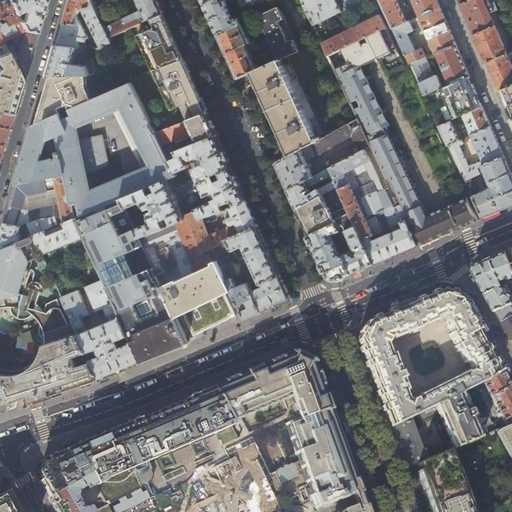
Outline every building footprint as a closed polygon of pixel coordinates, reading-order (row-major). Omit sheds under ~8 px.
[(0,0),(0,36),(2,41),(25,29),(24,29),(19,21),(16,13),(8,0),(0,0)] [(8,0),(16,13),(22,10),(22,11),(23,11),(24,12),(25,12),(23,19),(19,21),(24,29),(25,29),(36,32),(45,0),(8,0)] [(105,28),(92,1),(91,0),(69,0),(68,6),(63,23),(83,25),(76,11),(83,10),(98,41),(99,40),(103,48),(113,43),(110,38),(105,28)] [(137,0),(142,10),(105,28),(110,38),(151,19),(163,13),(157,0),(137,0)] [(234,19),(225,0),(213,0),(205,4),(211,19),(219,35),(242,24),(239,16),(234,19)] [(240,0),(244,8),(262,0),(240,0)] [(335,0),(301,0),(313,24),(341,11),(335,0)] [(341,0),(345,7),(347,8),(363,0),(341,0)] [(407,22),(395,0),(380,0),(386,12),(393,28),(407,22)] [(437,0),(412,0),(420,16),(440,7),(437,0)] [(490,0),(468,0),(461,4),(486,63),(508,54),(490,12),(498,9),(494,1),(491,2),(490,0)] [(456,44),(440,7),(420,16),(414,19),(415,22),(421,19),(435,53),(436,53),(456,44)] [(284,19),(279,8),(260,16),(280,59),(281,59),(300,51),(294,40),(288,42),(286,38),(287,37),(282,27),(281,27),(279,21),(284,19)] [(165,18),(163,13),(151,19),(155,28),(138,35),(154,70),(184,59),(165,18)] [(322,44),(328,56),(386,27),(380,14),(322,44)] [(418,28),(415,22),(414,19),(407,22),(393,28),(402,46),(410,64),(426,57),(422,48),(416,51),(408,33),(418,28)] [(88,37),(83,25),(63,23),(56,45),(79,48),(86,45),(85,44),(85,43),(86,41),(89,40),(88,37)] [(243,24),(242,24),(219,35),(234,68),(238,78),(253,71),(274,62),(272,57),(258,63),(259,64),(256,66),(253,60),(256,58),(257,60),(263,57),(262,53),(255,56),(254,53),(260,50),(255,39),(251,41),(243,24)] [(369,142),(388,133),(385,127),(389,125),(361,65),(377,58),(378,61),(392,54),(391,51),(397,48),(386,27),(328,56),(361,124),(369,142)] [(35,36),(36,32),(25,29),(18,55),(15,65),(21,78),(22,79),(22,78),(35,36)] [(0,110),(13,113),(23,79),(22,79),(21,78),(15,65),(6,48),(2,41),(0,36),(0,110)] [(99,47),(98,45),(94,43),(85,43),(85,44),(86,45),(87,47),(92,47),(100,49),(101,49),(103,48),(99,40),(98,41),(101,46),(99,47)] [(469,75),(456,44),(436,53),(450,84),(469,75)] [(87,47),(86,45),(79,48),(56,45),(47,77),(51,76),(86,75),(92,74),(93,74),(96,69),(93,62),(86,65),(77,63),(81,55),(76,55),(77,50),(88,49),(87,47)] [(12,46),(6,48),(15,65),(18,55),(16,55),(12,46)] [(511,51),(508,54),(486,63),(498,92),(503,90),(511,85),(511,63),(510,59),(511,58),(511,51)] [(435,76),(426,57),(410,64),(418,81),(425,95),(440,88),(443,87),(438,75),(435,76)] [(187,66),(184,59),(154,70),(173,111),(182,105),(189,120),(208,113),(202,98),(187,66)] [(313,130),(281,59),(280,59),(274,62),(253,71),(270,109),(272,113),(274,117),(291,155),(301,149),(311,144),(324,137),(320,127),(313,130)] [(92,100),(87,87),(86,75),(51,76),(43,104),(47,103),(49,107),(45,109),(49,117),(40,121),(39,121),(38,123),(60,114),(59,110),(68,106),(70,109),(92,100)] [(483,106),(469,75),(450,84),(463,115),(483,106)] [(38,123),(33,126),(31,132),(16,182),(16,184),(66,174),(72,204),(78,202),(81,215),(122,198),(167,179),(177,175),(176,173),(167,155),(156,133),(131,82),(92,100),(70,109),(73,116),(63,120),(60,114),(38,123)] [(463,115),(450,84),(443,87),(440,88),(454,119),(463,115)] [(511,85),(503,90),(511,111),(511,85)] [(454,119),(440,88),(425,95),(432,110),(439,126),(450,121),(454,119)] [(49,117),(45,109),(49,107),(47,103),(43,104),(39,121),(40,121),(49,117)] [(491,126),(483,106),(463,115),(472,135),(491,126)] [(0,155),(13,113),(0,110),(0,155)] [(213,122),(208,113),(189,120),(156,133),(167,155),(176,151),(172,142),(194,133),(196,137),(188,141),(189,143),(180,147),(181,150),(218,135),(213,122)] [(450,121),(439,126),(444,135),(449,145),(459,141),(450,121)] [(349,123),(324,137),(311,144),(317,154),(353,135),(358,146),(354,148),(352,147),(328,161),(327,163),(330,168),(371,145),(369,142),(361,124),(352,128),(349,123)] [(504,156),(491,126),(472,135),(482,160),(469,166),(460,146),(464,144),(463,142),(466,141),(465,138),(459,141),(449,145),(457,163),(462,175),(504,156)] [(369,142),(371,145),(376,157),(386,177),(389,177),(409,219),(407,220),(418,245),(440,236),(456,229),(478,220),(467,197),(427,215),(388,133),(369,142)] [(232,164),(218,135),(181,150),(176,151),(167,155),(176,173),(190,167),(191,164),(192,163),(191,161),(198,158),(202,165),(195,168),(195,171),(206,197),(217,193),(219,198),(197,209),(198,210),(202,218),(222,211),(248,201),(235,172),(232,164)] [(317,154),(311,144),(301,149),(305,157),(309,155),(310,158),(317,154)] [(346,173),(376,157),(371,145),(330,168),(334,174),(336,180),(339,186),(341,191),(352,187),(346,173)] [(305,157),(301,149),(291,155),(277,163),(286,183),(289,190),(306,181),(314,177),(306,160),(310,158),(309,155),(305,157)] [(504,209),(511,205),(511,174),(504,156),(462,175),(473,196),(483,218),(504,209)] [(346,173),(352,187),(368,219),(376,216),(386,212),(392,227),(396,225),(398,230),(377,239),(372,236),(364,239),(375,264),(397,254),(418,245),(407,220),(409,219),(389,177),(386,177),(376,157),(346,173)] [(334,174),(330,168),(314,177),(306,181),(309,188),(334,174)] [(66,174),(16,184),(10,205),(4,223),(19,226),(21,225),(27,223),(37,219),(43,232),(45,231),(63,223),(74,218),(72,204),(66,174)] [(167,179),(122,198),(127,209),(140,203),(146,210),(153,207),(155,211),(148,214),(149,222),(136,228),(140,237),(184,219),(184,216),(167,179)] [(323,194),(339,186),(336,180),(320,189),(323,194)] [(309,188),(306,181),(289,190),(298,209),(323,194),(320,189),(311,193),(309,188)] [(357,226),(341,191),(339,186),(323,194),(298,209),(303,221),(309,235),(338,222),(341,227),(344,226),(346,231),(357,226)] [(368,219),(352,187),(341,191),(357,226),(364,239),(372,236),(383,231),(376,216),(368,219)] [(136,228),(127,209),(122,198),(81,215),(80,215),(74,218),(83,236),(103,279),(142,362),(166,352),(188,343),(175,314),(163,286),(140,237),(136,228)] [(253,211),(248,201),(222,211),(229,226),(209,235),(202,218),(198,210),(184,216),(184,219),(140,237),(163,286),(218,260),(224,258),(234,253),(234,251),(228,239),(259,225),(253,211)] [(74,218),(63,223),(65,227),(47,235),(45,231),(43,232),(33,236),(42,254),(50,251),(54,249),(68,243),(70,242),(83,236),(74,218)] [(37,219),(27,223),(33,236),(43,232),(37,219)] [(344,277),(349,275),(352,273),(343,254),(340,253),(336,243),(338,241),(335,233),(338,232),(340,238),(343,236),(343,232),(341,228),(341,227),(338,222),(309,235),(318,255),(329,278),(335,281),(338,280),(344,277)] [(19,226),(4,223),(0,237),(0,249),(1,249),(26,239),(24,233),(19,235),(18,233),(21,225),(19,226)] [(266,241),(259,225),(228,239),(234,251),(243,247),(261,285),(263,284),(264,286),(283,278),(266,241)] [(364,239),(357,226),(346,231),(343,232),(343,236),(349,234),(356,249),(360,251),(359,253),(356,254),(355,252),(353,253),(353,252),(350,251),(344,254),(343,254),(352,273),(363,269),(375,264),(364,239)] [(26,239),(1,249),(0,252),(0,305),(12,305),(12,309),(13,312),(14,314),(15,315),(19,318),(22,319),(24,319),(28,317),(30,316),(35,308),(37,301),(27,298),(31,283),(34,273),(33,270),(32,269),(28,267),(32,260),(31,258),(42,254),(33,236),(26,239)] [(511,277),(511,258),(508,249),(493,256),(477,262),(474,269),(486,290),(496,309),(511,302),(511,291),(511,290),(507,283),(504,282),(503,279),(509,277),(510,277),(511,278),(511,277)] [(238,259),(244,273),(247,279),(253,277),(243,256),(238,259)] [(227,264),(224,258),(218,260),(227,279),(233,277),(230,270),(231,270),(227,264)] [(232,288),(227,279),(218,260),(163,286),(175,314),(182,311),(224,291),(232,288)] [(247,279),(244,273),(240,275),(243,281),(246,283),(248,282),(248,281),(247,279)] [(233,277),(227,279),(232,288),(232,289),(237,287),(233,277)] [(288,288),(283,278),(264,286),(253,291),(263,312),(278,305),(293,299),(288,288)] [(100,348),(99,349),(100,351),(102,353),(103,354),(91,360),(100,379),(116,373),(142,362),(103,279),(87,286),(91,296),(97,310),(105,307),(111,320),(88,330),(82,317),(91,313),(80,289),(62,297),(74,323),(90,357),(93,355),(92,351),(100,348)] [(248,282),(246,283),(237,287),(232,289),(246,318),(250,317),(263,312),(253,291),(249,284),(248,282)] [(42,286),(31,283),(27,298),(37,301),(42,286)] [(491,352),(479,330),(467,308),(460,297),(442,290),(433,294),(378,317),(365,323),(358,341),(365,360),(380,401),(389,427),(409,417),(430,407),(471,388),(472,387),(501,371),(491,352)] [(236,315),(224,291),(182,311),(194,335),(236,315)] [(90,357),(74,323),(70,325),(58,299),(47,304),(40,330),(40,331),(40,334),(42,336),(43,337),(44,339),(47,340),(46,344),(44,344),(42,345),(41,346),(40,349),(40,350),(40,353),(42,355),(41,360),(37,361),(29,390),(36,396),(43,394),(44,398),(63,392),(90,383),(100,379),(91,360),(90,357)] [(511,302),(496,309),(505,325),(511,338),(511,302)] [(303,357),(293,353),(234,378),(217,385),(213,387),(231,423),(284,401),(292,422),(285,425),(285,426),(316,510),(351,497),(356,509),(356,511),(354,511),(353,510),(345,511),(366,511),(362,498),(352,472),(340,437),(327,402),(313,366),(312,361),(303,357)] [(29,390),(37,361),(31,365),(23,368),(20,369),(21,373),(28,371),(17,407),(36,400),(44,398),(43,394),(36,396),(29,390)] [(17,407),(28,371),(21,373),(15,374),(8,374),(4,374),(0,371),(0,412),(12,408),(17,407)] [(506,426),(511,423),(511,390),(501,371),(472,387),(486,413),(494,408),(483,387),(484,385),(498,411),(497,411),(498,414),(497,415),(498,417),(501,416),(506,426)] [(142,423),(139,419),(133,421),(127,424),(50,457),(51,458),(44,461),(42,468),(39,474),(42,481),(40,482),(49,498),(91,475),(96,486),(103,500),(106,506),(150,483),(153,476),(147,462),(151,461),(171,452),(171,453),(173,453),(173,451),(181,447),(187,445),(187,446),(189,446),(189,444),(232,426),(230,423),(231,423),(213,387),(212,387),(201,392),(187,398),(189,403),(174,409),(173,407),(172,408),(172,410),(165,413),(158,416),(157,414),(155,415),(155,417),(142,423)] [(437,413),(437,414),(452,448),(494,431),(471,388),(430,407),(433,415),(437,413)] [(425,451),(422,451),(409,417),(389,427),(395,443),(405,468),(416,464),(428,459),(425,451)] [(511,511),(511,423),(506,426),(494,431),(452,448),(428,459),(416,464),(423,483),(434,511),(511,511)] [(286,467),(272,474),(283,495),(297,488),(286,467)] [(96,486),(91,475),(49,498),(56,511),(93,511),(106,506),(103,500),(85,508),(84,506),(81,507),(77,498),(78,491),(86,487),(88,490),(96,486)] [(159,508),(150,511),(184,511),(172,487),(164,491),(153,497),(159,508)] [(14,501),(0,497),(0,511),(21,511),(17,503),(16,502),(14,501)]
